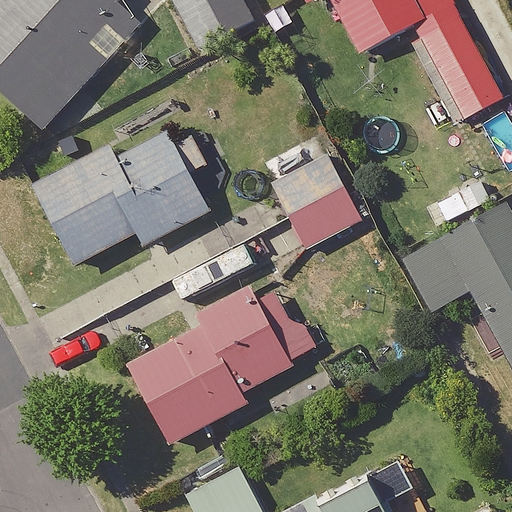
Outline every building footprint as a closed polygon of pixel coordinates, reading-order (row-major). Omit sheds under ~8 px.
[(153,29),(122,0),(19,0),(12,8),(7,4),(0,11),(0,94),(46,139),(153,29)] [(257,27),(242,0),(174,0),(205,56),(257,27)] [(336,7),(367,66),(408,45),(454,134),(503,108),(446,0),(308,0),(317,17),(336,7)] [(216,222),(206,200),(239,184),(218,138),(184,153),(176,135),(44,197),(81,276),(147,244),(151,252),(216,222)] [(352,230),(310,144),(267,165),(310,251),(352,230)] [(511,217),(511,216),(411,271),(438,322),(479,300),(511,362),(511,217)] [(241,396),(288,372),(270,336),(296,323),(278,289),(200,330),(204,339),(136,374),(174,448),(248,410),(241,396)] [(314,511),(267,511),(245,472),(191,502),(196,511),(391,511),(373,479),(314,511)]
